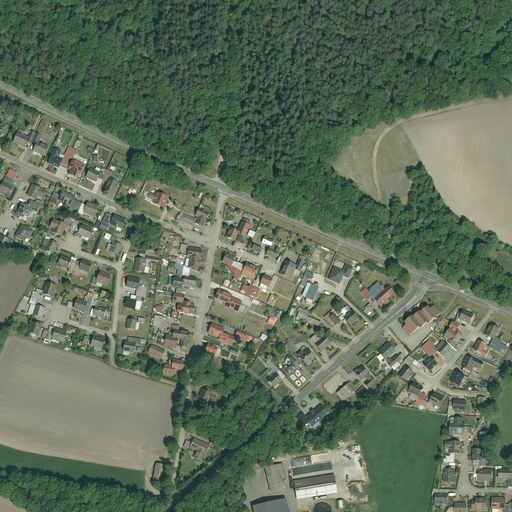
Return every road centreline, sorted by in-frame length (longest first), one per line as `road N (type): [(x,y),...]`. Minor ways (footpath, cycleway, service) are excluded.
road 1 (tertiary): [(376,331),(169,511)]
road 2 (track): [(393,245),(375,181),(383,132),(417,115),(511,96)]
road 3 (secondary): [(225,188),(0,84)]
road 4 (secondary): [(427,274),(225,188)]
road 5 (track): [(219,173),(148,37),(155,0)]
road 6 (residential): [(215,241),(185,416)]
road 7 (track): [(222,148),(229,0)]
road 8 (residential): [(119,267),(111,335),(57,319)]
road 9 (residential): [(141,217),(31,169)]
